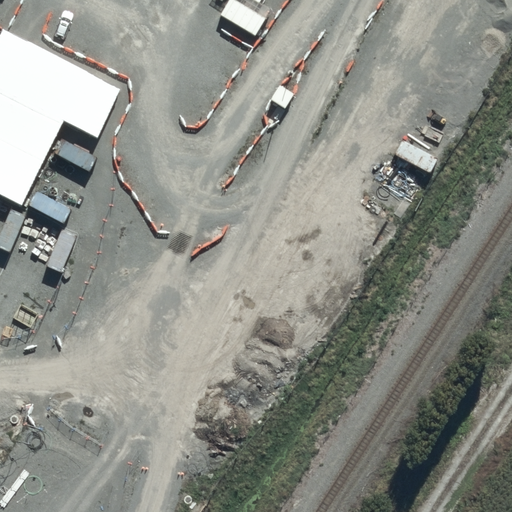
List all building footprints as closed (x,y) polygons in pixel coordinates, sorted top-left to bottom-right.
[(0,282),(0,375),(19,384),(29,363),(48,321),(61,292),(7,267),(0,282)] [(64,379),(54,401),(141,440),(149,424),(170,375),(178,358),(91,319),(83,337),(64,379)] [(48,321),(29,363),(64,379),(83,337),(48,321)] [(178,465),(224,486),(265,393),(220,373),(211,394),(189,442),(178,465)] [(149,424),(189,442),(211,394),(170,375),(149,424)] [(0,511),(44,511),(0,483),(0,511)]
